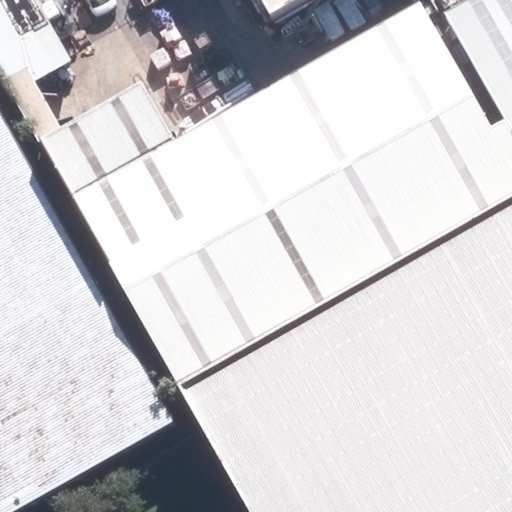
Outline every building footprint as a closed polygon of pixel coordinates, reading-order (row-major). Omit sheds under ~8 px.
[(251,0),(272,38),(343,0),(251,0)] [(511,0),(481,0),(440,22),(511,154),(511,0)] [(110,173),(224,383),(511,227),(511,154),(440,22),(428,1),(110,173)] [(0,511),(42,511),(168,445),(0,136),(0,511)] [(232,511),(511,511),(511,248),(187,430),(232,511)]
